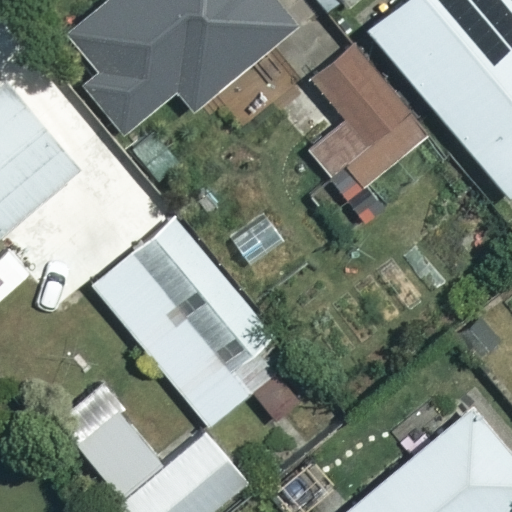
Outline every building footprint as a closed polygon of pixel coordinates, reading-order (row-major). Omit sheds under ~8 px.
[(287,18),(271,0),(97,0),(63,28),(92,62),(76,76),(118,126),(169,83),(185,103),(287,18)] [(511,179),(511,1),(511,0),(379,0),(359,18),(501,189),(511,179)] [(431,142),(345,40),(269,103),(325,168),(339,156),(371,193),(431,142)] [(0,219),(71,159),(0,74),(0,219)] [(278,360),(162,216),(88,277),(204,420),(278,360)] [(159,459),(95,379),(51,415),(113,493),(105,500),(114,511),(196,511),(242,475),(201,425),(159,459)] [(485,511),(511,489),(511,455),(463,399),(330,511),(485,511)]
